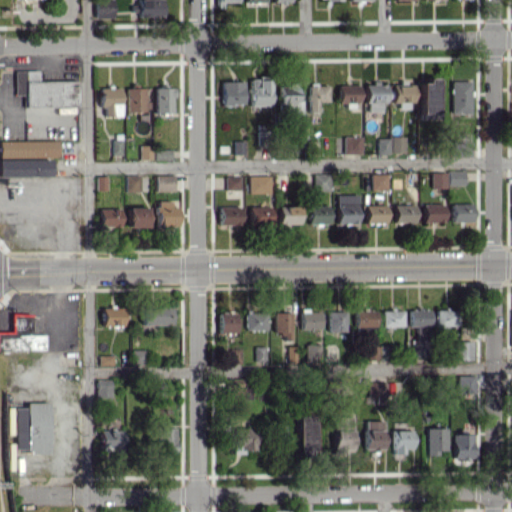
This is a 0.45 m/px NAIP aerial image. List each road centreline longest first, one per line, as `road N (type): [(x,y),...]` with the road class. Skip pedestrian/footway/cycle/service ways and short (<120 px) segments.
road 1 (residential): [(0,45),(511,36)]
road 2 (tertiary): [(0,271),(511,264)]
road 3 (residential): [(194,0),(197,511)]
road 4 (residential): [(493,0),(494,511)]
road 5 (residential): [(18,494),(511,491)]
